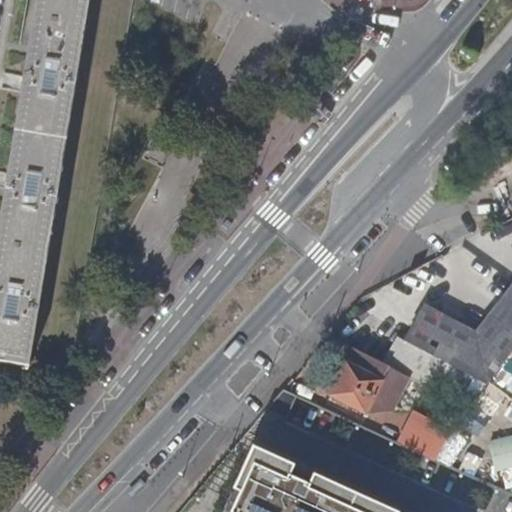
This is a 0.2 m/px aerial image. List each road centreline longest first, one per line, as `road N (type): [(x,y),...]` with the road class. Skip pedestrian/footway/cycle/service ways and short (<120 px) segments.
road 1 (secondary): [(461,0),(27,511)]
road 2 (secondary): [(85,511),(321,259),(511,38)]
